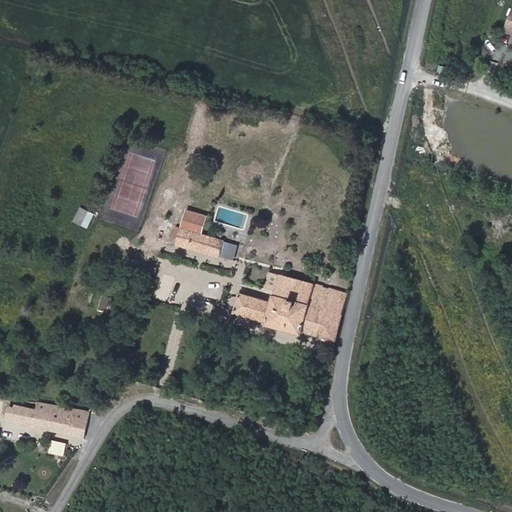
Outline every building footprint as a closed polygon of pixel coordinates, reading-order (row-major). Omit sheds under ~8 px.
[(511,23),(506,22),(499,43),(505,45),(506,47),(511,48),(511,23)] [(73,221),(88,228),(95,213),(80,206),(73,221)] [(223,244),(181,232),(177,249),(218,260),(223,244)] [(233,260),(238,244),(225,240),(220,256),(233,260)] [(304,332),(305,329),(334,337),(345,290),(281,273),(274,301),(241,292),(237,310),(268,319),(267,323),(304,332)] [(81,435),(82,431),(85,411),(38,404),(38,411),(8,406),(6,419),(81,435)] [(82,431),(88,432),(98,413),(85,411),(82,431)]
